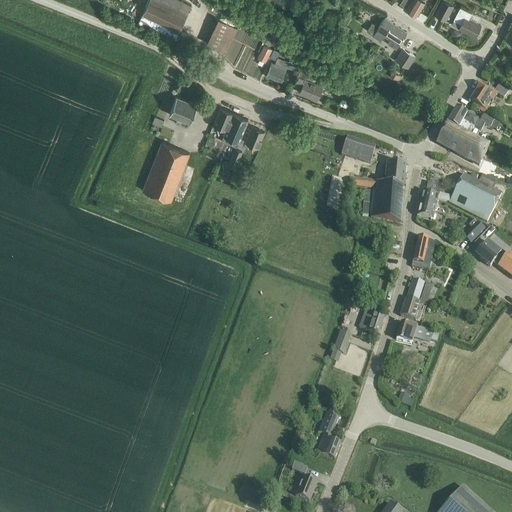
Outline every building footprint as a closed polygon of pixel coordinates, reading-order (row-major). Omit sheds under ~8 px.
[(138,21),(137,23),(174,41),(178,32),(191,5),(179,0),(148,0),(142,14),(138,21)] [(413,0),(412,2),(407,10),(416,16),(421,7),(425,1),(423,0),(413,0)] [(443,0),(441,0),(434,15),(446,21),(454,5),(443,0)] [(461,23),(458,28),(475,36),(480,25),(468,19),(472,12),(460,6),(453,20),(461,23)] [(373,23),(367,32),(372,35),(380,41),(382,38),(384,35),(390,38),(387,43),(396,49),(398,45),(400,42),(401,40),(407,32),(392,22),(384,17),(378,26),(373,23)] [(218,19),(211,34),(207,43),(225,52),(237,28),(218,19)] [(264,45),(262,49),(258,58),(265,61),(271,49),(264,45)] [(403,48),(395,60),(407,67),(415,56),(403,48)] [(279,53),(273,49),(270,57),(276,60),(279,53)] [(272,62),(270,67),(266,76),(281,82),(287,68),(294,71),(300,59),(291,55),(286,68),(272,62)] [(259,71),(263,61),(257,59),(253,69),(259,71)] [(393,62),(389,66),(396,73),(400,69),(393,62)] [(300,70),(298,75),(294,84),(301,87),(299,92),(317,99),(322,85),(305,78),(308,73),(300,70)] [(472,105),(481,110),(485,113),(488,108),(487,107),(491,100),(492,102),(497,94),(503,99),(508,91),(498,85),(494,92),(480,83),(475,91),(476,91),(470,100),(473,103),(472,105)] [(340,87),(337,97),(343,99),(347,89),(340,87)] [(176,96),(169,114),(177,117),(175,123),(179,124),(181,119),(190,122),(197,104),(176,96)] [(220,107),(216,116),(213,124),(226,129),(221,140),(237,146),(248,119),(220,107)] [(481,130),(485,124),(479,121),(480,120),(478,119),(477,120),(456,108),(447,123),(469,135),(474,126),(481,130)] [(479,121),(485,124),(496,130),(499,124),(482,115),(480,120),(479,121)] [(152,123),(161,126),(164,120),(155,116),(152,123)] [(437,143),(445,148),(469,161),(479,167),(490,147),(485,144),(469,135),(447,123),(437,143)] [(264,131),(253,127),(247,142),(258,146),(264,131)] [(347,137),(341,154),(370,163),(376,146),(347,137)] [(161,142),(143,190),(170,200),(188,152),(161,142)] [(506,155),(509,150),(498,144),(496,149),(506,155)] [(228,162),(230,163),(236,166),(242,151),(234,148),(228,162)] [(381,221),(400,223),(406,164),(387,162),(385,181),(349,178),(349,187),(372,189),(369,220),(381,221)] [(422,192),(420,201),(436,205),(437,199),(449,202),(487,222),(501,194),(464,175),(452,197),(439,193),(441,185),(433,183),(428,182),(427,189),(426,193),(422,192)] [(368,216),(370,192),(364,191),(362,215),(368,216)] [(438,205),(436,205),(420,201),(417,217),(433,221),(435,210),(437,210),(438,205)] [(474,220),(468,225),(472,229),(463,237),(470,243),(484,230),(474,220)] [(498,240),(499,239),(506,244),(510,239),(503,233),(493,225),(486,234),(490,237),(492,235),(498,240)] [(411,267),(421,269),(429,271),(435,243),(428,240),(418,237),(411,267)] [(493,263),(511,277),(511,255),(508,253),(505,257),(501,254),(487,242),(482,247),(475,254),(490,267),(493,263)] [(412,279),(406,298),(406,299),(406,298),(426,305),(429,295),(423,293),(425,283),(412,279)] [(400,316),(409,319),(417,322),(423,304),(406,299),(400,316)] [(365,310),(358,328),(365,330),(368,332),(372,333),(378,335),(384,316),(375,313),(374,313),(375,312),(374,312),(373,313),(371,312),(365,310)] [(396,340),(397,341),(410,345),(415,329),(407,326),(407,325),(405,325),(405,326),(401,324),(396,340)] [(362,332),(360,338),(367,341),(369,335),(362,332)] [(439,334),(433,332),(430,341),(436,343),(439,334)] [(340,336),(335,351),(343,354),(346,345),(342,343),(344,337),(340,336)] [(399,395),(397,402),(405,405),(407,398),(399,395)] [(313,404),(322,407),(325,400),(317,396),(313,404)] [(316,452),(325,456),(334,459),(340,444),(330,440),(338,419),(326,413),(318,431),(324,434),(316,452)] [(286,467),(291,470),(304,475),(307,468),(294,463),(293,464),(288,462),(286,467)] [(295,496),(300,498),(309,502),(317,482),(303,476),(295,496)] [(489,511),(463,488),(441,511),(489,511)] [(284,495),(276,492),(271,504),(279,507),(284,495)]
